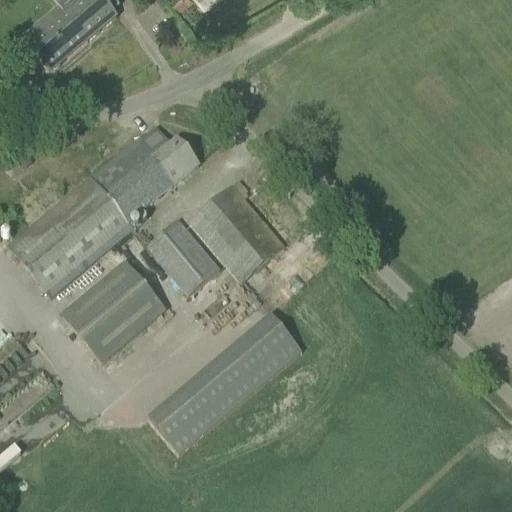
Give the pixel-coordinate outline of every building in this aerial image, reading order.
[(28,36),(8,53),(26,75),(36,66),(37,66),(48,78),(82,50),(86,46),(87,46),(86,46),(116,21),(111,16),(119,9),(111,0),(55,0),(51,3),(58,11),(49,18),(28,36)] [(198,0),(206,9),(215,0),(198,0)] [(182,183),(198,170),(175,143),(168,148),(154,130),(140,141),(7,251),(45,299),(130,233),(125,227),(182,183)] [(19,170),(25,170),(30,166),(23,157),(14,164),(19,170)] [(189,227),(240,287),(283,251),(231,191),(189,227)] [(145,252),(185,302),(219,273),(177,225),(145,252)] [(59,320),(100,370),(166,317),(124,266),(59,320)] [(175,455),(301,358),(273,321),(146,418),(175,455)] [(23,413),(0,433),(0,469),(41,433),(23,413)]
